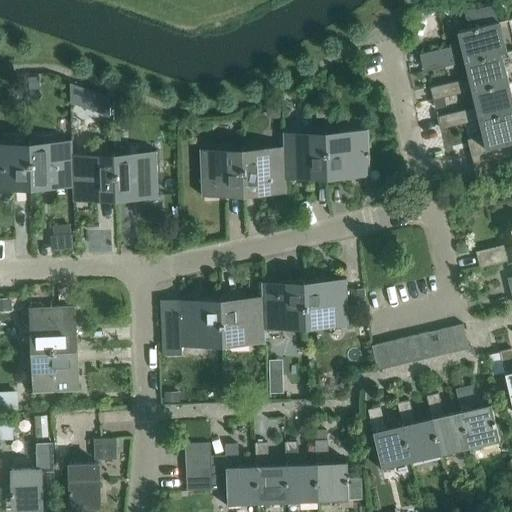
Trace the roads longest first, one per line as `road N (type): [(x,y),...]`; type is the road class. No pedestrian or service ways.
road 1 (residential): [(140,265),(432,201)]
road 2 (residential): [(137,511),(146,412),(140,265)]
road 3 (residential): [(380,321),(461,303),(432,201)]
road 4 (residential): [(432,201),(389,55)]
road 5 (residential): [(0,272),(140,265)]
